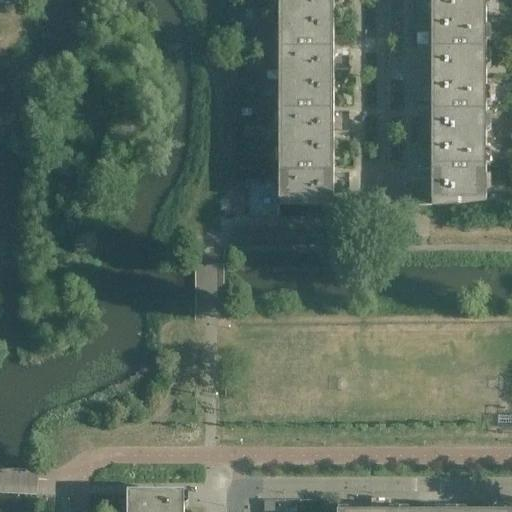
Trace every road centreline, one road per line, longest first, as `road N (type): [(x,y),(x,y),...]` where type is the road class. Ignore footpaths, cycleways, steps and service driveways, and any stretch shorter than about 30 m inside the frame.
road 1 (residential): [(511,486),(254,485),(233,511)]
road 2 (residential): [(384,196),(383,0)]
